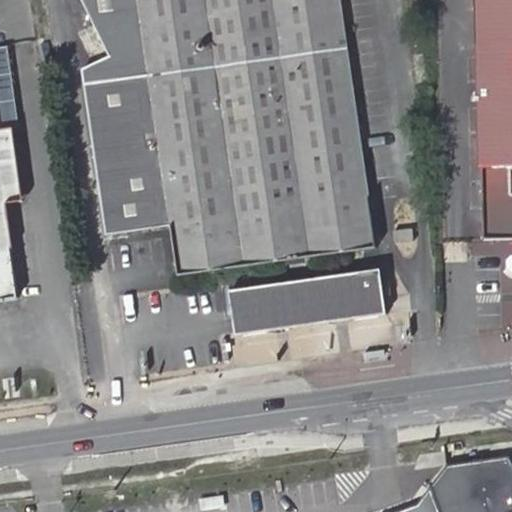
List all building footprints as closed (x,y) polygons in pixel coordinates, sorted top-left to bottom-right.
[(84,0),(111,55),(85,68),(108,233),(172,223),(180,273),(377,245),(342,0),(84,0)] [(511,0),(477,0),(479,238),(505,237),(504,252),(503,252),(498,258),(498,265),(504,271),(511,271),(511,269),(511,0)] [(0,300),(20,298),(10,205),(23,204),(15,130),(0,129),(0,300)] [(416,220),(398,223),(400,241),(418,239),(416,220)] [(232,289),(239,333),(386,311),(380,267),(232,289)] [(509,511),(511,511),(511,463),(508,456),(446,464),(430,487),(442,511),(509,511)]
